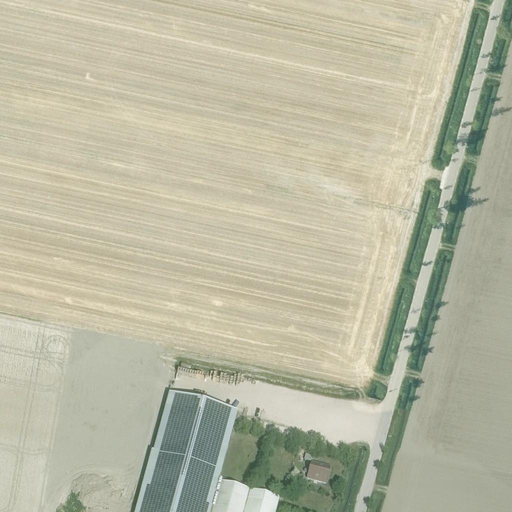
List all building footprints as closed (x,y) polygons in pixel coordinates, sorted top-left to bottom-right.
[(151,453),(134,511),(210,511),(220,479),(237,414),(168,396),(153,453),(151,453)] [(266,422),(268,415),(242,409),(240,416),(266,422)] [(296,455),(303,457),(306,446),(299,445),(296,455)] [(310,462),(306,479),(324,483),(329,467),(310,462)] [(220,479),(210,511),(274,511),(278,500),(249,492),(229,486),(230,481),(220,479)]
